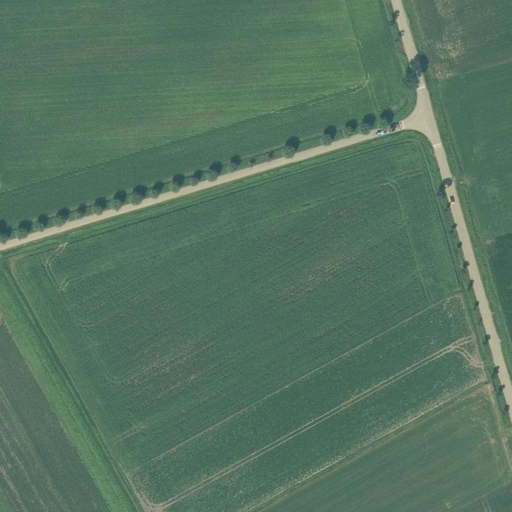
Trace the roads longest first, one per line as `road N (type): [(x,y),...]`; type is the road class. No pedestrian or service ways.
road 1 (unclassified): [(0,247),(428,117)]
road 2 (unclassified): [(511,403),(428,117)]
road 3 (unclassified): [(428,117),(395,0)]
